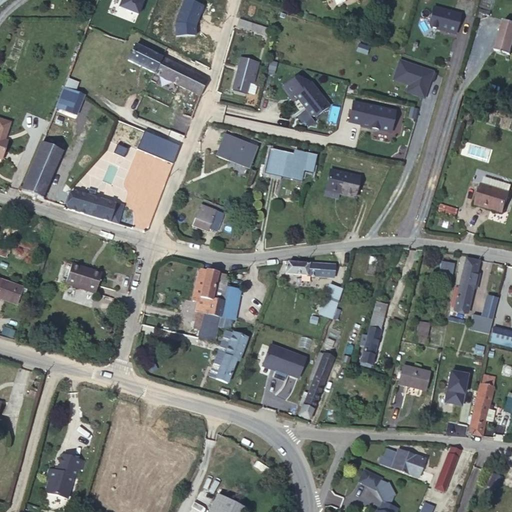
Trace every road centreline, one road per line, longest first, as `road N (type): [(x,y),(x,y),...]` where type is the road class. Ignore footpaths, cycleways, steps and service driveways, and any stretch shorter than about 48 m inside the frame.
road 1 (residential): [(149,242),(226,259),(402,239),(511,256)]
road 2 (residential): [(149,242),(203,102),(231,0)]
road 3 (residential): [(511,447),(337,436)]
road 4 (tertiary): [(113,379),(269,431)]
road 5 (residential): [(0,200),(149,242)]
road 6 (residential): [(113,379),(149,242)]
